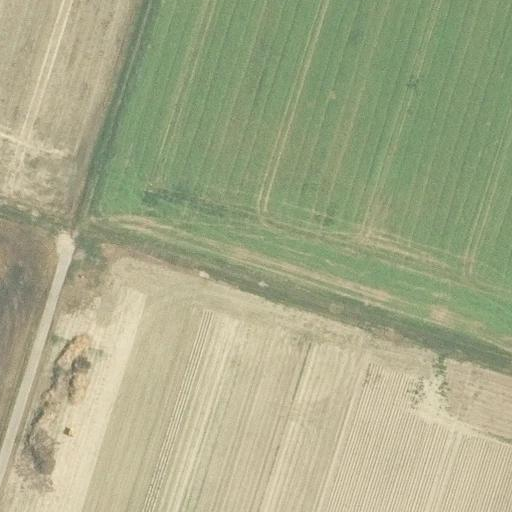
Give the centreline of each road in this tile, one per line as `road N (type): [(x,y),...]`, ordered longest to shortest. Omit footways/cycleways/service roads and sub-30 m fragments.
road 1 (track): [(69,240),(511,371)]
road 2 (track): [(69,240),(144,0)]
road 3 (track): [(0,464),(69,240)]
